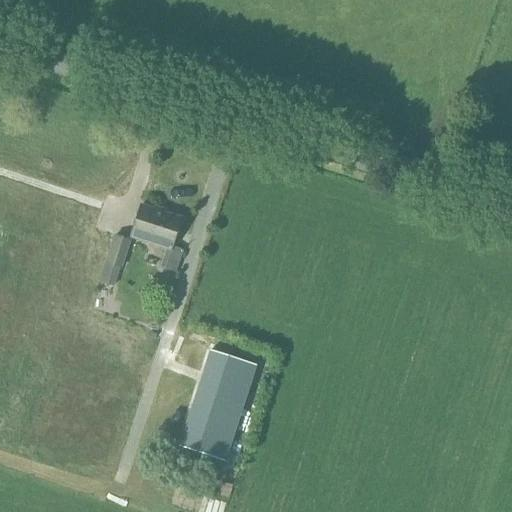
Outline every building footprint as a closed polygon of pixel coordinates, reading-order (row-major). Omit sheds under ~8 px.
[(28,211),(35,186),(0,175),(0,216),(14,221),(18,208),(28,211)] [(72,254),(89,205),(39,188),(31,210),(66,222),(57,248),(72,254)] [(175,273),(182,250),(171,247),(180,219),(140,207),(131,238),(167,249),(161,268),(175,273)] [(104,262),(119,265),(125,239),(110,235),(104,262)] [(58,309),(76,315),(100,247),(81,241),(58,309)] [(100,283),(114,289),(120,271),(106,266),(100,283)] [(170,333),(159,370),(181,376),(191,339),(170,333)] [(208,350),(177,445),(224,461),(255,366),(208,350)]
